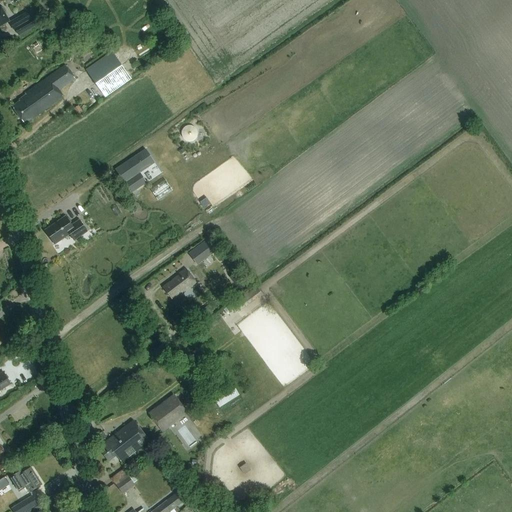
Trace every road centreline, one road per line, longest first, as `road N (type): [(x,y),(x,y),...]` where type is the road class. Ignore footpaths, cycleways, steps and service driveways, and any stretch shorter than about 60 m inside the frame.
road 1 (track): [(442,57),(275,202),(216,225),(48,349)]
road 2 (unclassified): [(90,511),(0,168)]
